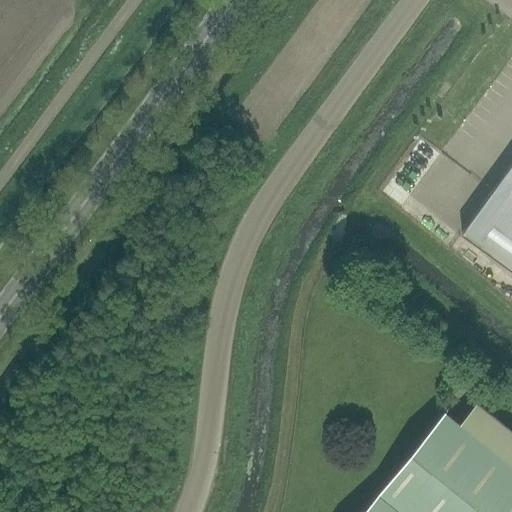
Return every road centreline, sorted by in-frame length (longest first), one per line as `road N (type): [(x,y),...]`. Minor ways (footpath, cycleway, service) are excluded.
road 1 (unclassified): [(197,511),(208,485),(223,319),(257,227),(415,0)]
road 2 (primary): [(0,317),(235,0)]
road 3 (unclassified): [(0,184),(136,0)]
